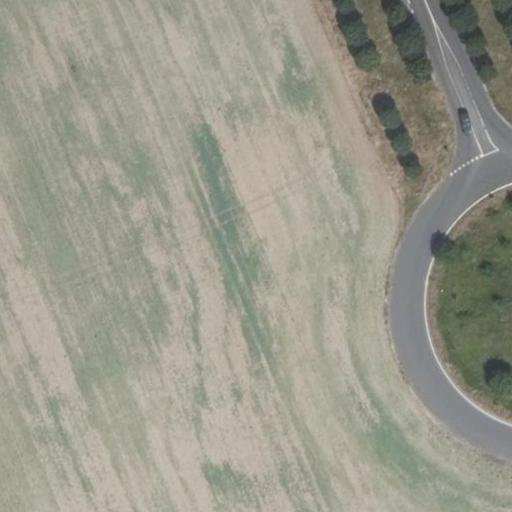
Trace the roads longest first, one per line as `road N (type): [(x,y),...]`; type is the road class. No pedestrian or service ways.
road 1 (unclassified): [(489,170),(450,196),(422,232),(405,275),(403,321),(415,365),(440,404),(476,432),(511,446)]
road 2 (unclassified): [(424,0),(489,170)]
